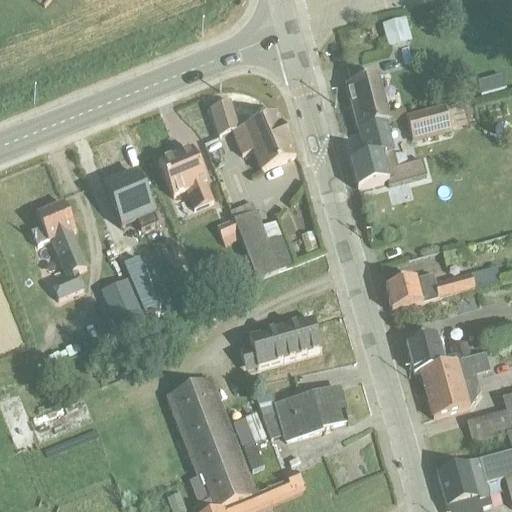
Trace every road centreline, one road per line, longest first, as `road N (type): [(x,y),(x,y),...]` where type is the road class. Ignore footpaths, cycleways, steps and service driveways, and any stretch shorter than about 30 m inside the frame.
road 1 (tertiary): [(425,511),(287,33)]
road 2 (tertiary): [(287,33),(0,148)]
